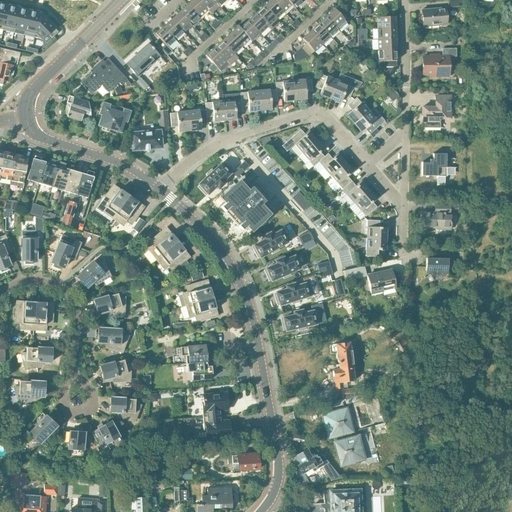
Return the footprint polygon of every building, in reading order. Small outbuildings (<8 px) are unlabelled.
[(207,10),(197,0),(191,0),(187,4),(199,17),(207,10)] [(197,0),(211,14),(219,6),(212,0),(197,0)] [(272,0),(269,0),(263,6),(276,19),(283,12),(272,0)] [(287,0),(272,0),(283,12),(291,4),(287,0)] [(287,0),(291,4),(295,8),(303,0),(287,0)] [(9,6),(0,3),(0,29),(3,30),(9,6)] [(199,17),(187,4),(179,12),(191,25),(199,17)] [(19,8),(9,6),(3,30),(13,33),(14,33),(15,28),(19,8)] [(279,23),(276,19),(263,6),(255,13),(268,27),(271,30),(279,23)] [(30,11),(19,8),(15,28),(25,30),(30,11)] [(445,8),(421,10),(422,15),(420,16),(418,18),(418,20),(419,22),(420,23),(422,23),(423,27),(447,25),(445,8)] [(326,16),(338,30),(347,22),(334,9),(326,16)] [(34,37),(40,13),(30,11),(25,30),(24,35),(34,37)] [(179,12),(171,19),(183,32),(191,25),(179,12)] [(58,32),(40,13),(34,37),(42,39),(47,34),(52,38),(58,32)] [(268,27),(255,13),(247,21),(260,34),(268,27)] [(338,30),(326,16),(318,24),(330,37),(338,30)] [(377,28),(395,28),(395,16),(377,17),(377,28)] [(209,24),(215,30),(221,25),(217,21),(218,21),(215,18),(209,24)] [(175,39),(183,32),(171,19),(163,26),(175,39)] [(240,28),(249,39),(250,39),(252,41),(260,34),(247,21),(240,28)] [(330,37),(318,24),(310,31),(322,44),(330,37)] [(167,47),(175,39),(163,26),(155,34),(167,47)] [(240,28),(238,26),(229,33),(242,47),(249,39),(240,28)] [(378,39),(395,39),(395,28),(377,28),(378,39)] [(314,52),(322,44),(310,31),(302,39),(314,52)] [(234,54),(242,47),(229,33),(222,41),(234,54)] [(395,39),(378,39),(378,50),(396,49),(395,39)] [(222,41),(214,48),(226,61),(230,66),(238,58),(234,54),(222,41)] [(139,77),(160,57),(148,43),(126,64),(139,77)] [(299,61),(311,58),(301,47),(293,55),(299,61)] [(20,53),(0,48),(0,62),(0,63),(0,83),(2,84),(3,80),(8,81),(9,77),(12,77),(13,71),(11,70),(12,65),(8,64),(10,56),(19,58),(20,53)] [(218,69),(226,61),(214,48),(206,56),(218,69)] [(422,57),(423,75),(448,75),(448,57),(456,57),(456,48),(442,49),(442,56),(422,57)] [(353,50),(360,57),(363,54),(358,49),(353,50)] [(396,60),(396,49),(378,50),(378,61),(382,61),(382,67),(387,67),(387,66),(396,66),(396,60)] [(92,68),(94,70),(110,84),(111,83),(114,86),(118,83),(121,86),(127,80),(107,59),(103,62),(102,60),(92,68)] [(246,69),(253,68),(256,65),(252,61),(246,66),(246,69)] [(110,84),(94,70),(80,82),(88,91),(92,87),(95,91),(101,85),(104,88),(110,84)] [(330,98),(337,81),(320,74),(315,87),(321,89),(319,94),(330,98)] [(144,92),(152,91),(141,78),(136,82),(144,92)] [(293,81),(295,100),(306,99),(306,92),(312,91),(311,79),(293,81)] [(347,85),(353,89),(355,90),(362,82),(355,80),(353,79),(352,80),(350,80),(349,81),(347,85)] [(276,97),(277,97),(283,96),(284,101),(295,100),(293,81),(275,83),(276,89),(276,90),(276,97)] [(349,99),(353,89),(347,85),(337,81),(330,98),(340,102),(343,96),(349,99)] [(79,87),(72,93),(74,96),(76,94),(80,97),(84,93),(79,87)] [(277,101),(277,97),(276,97),(276,90),(276,89),(258,91),(260,110),(271,109),(270,102),(277,101)] [(240,93),(241,100),(241,107),(242,107),(248,106),(249,111),(260,110),(258,91),(240,93)] [(242,112),(242,107),(241,107),(241,100),(240,93),(222,95),(223,101),(225,120),(236,119),(235,112),(242,112)] [(90,115),(88,107),(88,102),(69,96),(65,109),(65,114),(66,114),(66,116),(80,121),(83,113),(90,115)] [(450,118),(450,96),(435,96),(435,107),(422,107),(422,122),(426,122),(425,127),(439,127),(439,118),(450,118)] [(354,123),(368,111),(356,97),(347,105),(352,110),(347,115),(354,123)] [(205,103),(205,110),(206,110),(206,117),(213,116),(213,121),(225,120),(223,101),(205,103)] [(108,132),(115,110),(109,108),(110,105),(102,102),(99,112),(97,112),(95,116),(98,116),(100,117),(98,126),(102,127),(101,130),(108,132)] [(122,112),(115,110),(108,132),(115,134),(116,131),(121,133),(123,124),(126,125),(130,111),(123,109),(122,112)] [(168,110),(157,111),(160,131),(169,130),(168,110)] [(207,124),(206,117),(206,110),(205,110),(188,112),(189,130),(201,129),(200,124),(207,124)] [(380,125),(368,111),(354,123),(361,132),(365,129),(369,134),(380,125)] [(178,131),(189,130),(188,112),(170,113),(171,127),(178,127),(178,131)] [(139,126),(139,131),(139,133),(131,134),(133,150),(143,149),(143,150),(150,149),(150,148),(160,147),(159,131),(151,132),(150,125),(139,126)] [(301,153),(316,140),(309,131),(305,135),(301,129),(282,146),(287,151),(294,144),(301,153)] [(324,157),(324,156),(320,152),(324,149),(316,140),(301,153),(313,167),(319,162),(318,162),(324,157)] [(0,178),(10,181),(15,155),(10,154),(10,152),(5,151),(4,153),(3,152),(0,168),(0,178)] [(328,153),(324,156),(324,157),(318,162),(319,162),(330,175),(345,163),(338,154),(332,159),(328,153)] [(16,156),(15,155),(10,181),(22,183),(26,159),(22,157),(21,156),(17,154),(16,156)] [(446,154),(432,154),(433,154),(433,159),(429,159),(429,163),(422,163),(422,162),(421,176),(437,176),(437,178),(444,178),(448,175),(448,167),(446,167),(446,154)] [(38,184),(45,163),(40,161),(41,158),(34,157),(33,159),(32,159),(26,180),(38,184)] [(50,164),(45,163),(38,184),(51,188),(57,166),(56,166),(57,162),(51,160),(50,164)] [(244,161),(238,167),(242,172),(249,166),(244,161)] [(199,185),(197,187),(205,195),(207,193),(208,194),(216,186),(218,188),(224,183),(222,181),(232,172),(223,162),(213,171),(211,169),(206,174),(208,176),(199,184),(199,185)] [(59,166),(57,166),(51,188),(63,191),(69,170),(65,169),(66,165),(60,163),(59,166)] [(342,189),(351,181),(347,176),(352,171),(345,163),(330,175),(342,189)] [(72,202),(74,198),(75,195),(81,174),(77,172),(78,168),(71,166),(70,170),(69,170),(63,191),(69,193),(67,200),(69,201),(72,202)] [(86,175),(81,174),(75,195),(87,199),(93,177),(92,177),(93,173),(87,171),(86,175)] [(356,186),(351,181),(342,189),(354,203),(368,190),(361,181),(356,186)] [(226,202),(220,207),(242,230),(247,226),(251,230),(263,219),(268,214),(260,205),(269,197),(256,183),(247,191),(239,182),(234,187),(233,187),(221,198),(226,202)] [(110,223),(129,196),(129,195),(128,197),(120,191),(119,190),(114,186),(102,203),(107,207),(106,208),(104,212),(110,216),(113,218),(110,223)] [(376,199),(368,190),(354,203),(366,216),(377,207),(372,202),(376,199)] [(298,192),(292,198),(303,210),(310,205),(298,192)] [(130,196),(129,196),(110,223),(114,219),(117,221),(123,225),(126,221),(126,222),(126,221),(131,224),(143,207),(138,204),(139,204),(137,203),(137,204),(128,198),(130,196)] [(11,204),(5,203),(4,207),(12,209),(16,210),(18,202),(12,201),(11,204)] [(72,202),(69,201),(66,210),(65,211),(64,214),(64,215),(61,224),(70,227),(77,204),(72,202)] [(44,207),(33,203),(30,214),(41,217),(44,207)] [(451,215),(444,215),(445,213),(450,213),(450,206),(435,206),(435,212),(421,212),(420,227),(443,228),(443,229),(450,229),(451,215)] [(4,207),(0,207),(3,217),(9,217),(9,215),(12,215),(12,209),(4,207)] [(43,212),(41,218),(53,221),(55,214),(49,212),(49,214),(43,212)] [(332,214),(327,219),(330,222),(335,218),(332,214)] [(366,238),(386,239),(386,228),(379,227),(379,221),(367,220),(366,238)] [(153,263),(179,242),(177,243),(171,236),(171,235),(170,234),(166,229),(150,242),(154,247),(153,247),(150,250),(154,256),(157,259),(153,263)] [(254,246),(252,248),(258,258),(260,256),(260,257),(271,251),(272,254),(279,250),(277,247),(290,240),(284,229),(271,236),(270,233),(262,237),(264,240),(254,246)] [(43,249),(43,231),(32,231),(33,231),(33,236),(22,236),(22,261),(25,261),(25,264),(33,264),(33,261),(36,261),(36,246),(43,246),(43,249)] [(308,231),(298,237),(302,245),(313,239),(310,233),(308,231)] [(12,252),(13,252),(6,235),(0,237),(0,269),(1,272),(8,270),(7,267),(10,266),(4,251),(11,249),(12,252)] [(82,243),(72,239),(62,235),(51,263),(54,264),(53,267),(60,270),(61,267),(64,268),(70,254),(76,257),(75,260),(82,243)] [(385,250),(386,239),(366,238),(366,256),(378,257),(378,250),(385,250)] [(179,242),(153,263),(157,260),(160,263),(165,269),(168,266),(169,265),(173,270),(189,257),(185,253),(185,252),(185,251),(184,252),(177,244),(179,242)] [(267,269),(264,270),(269,281),(271,280),(272,281),(282,276),(283,278),(291,275),(289,273),(299,268),(294,257),(284,261),(283,258),(276,261),(277,264),(266,269),(267,269)] [(444,275),(447,274),(447,259),(426,258),(425,267),(417,267),(417,282),(426,274),(432,275),(438,276),(444,275)] [(100,283),(112,275),(110,276),(104,262),(100,265),(95,261),(76,280),(78,279),(87,289),(96,280),(100,283)] [(329,261),(317,264),(319,271),(331,268),(329,261)] [(349,277),(366,276),(365,266),(348,268),(349,277)] [(331,268),(319,271),(320,278),(332,275),(331,268)] [(393,290),(395,289),(391,270),(366,275),(371,295),(383,292),(383,291),(393,289),(393,290)] [(340,279),(334,280),(338,296),(345,295),(340,279)] [(181,307),(213,297),(211,297),(208,288),(209,287),(208,286),(206,280),(187,287),(189,293),(183,294),(178,295),(181,307)] [(276,293),(274,294),(277,305),(280,304),(280,305),(291,302),(292,304),(299,302),(299,299),(312,295),(308,283),(295,287),(294,284),(286,286),(287,289),(276,293)] [(118,294),(92,302),(92,303),(94,302),(97,315),(110,312),(111,316),(126,315),(126,314),(124,314),(125,299),(125,298),(120,300),(118,294)] [(213,297),(181,307),(182,308),(187,306),(188,310),(191,317),(195,316),(196,315),(198,321),(218,315),(216,309),(215,307),(214,308),(211,298),(213,297)] [(33,335),(35,302),(35,304),(24,303),(25,302),(23,302),(17,302),(15,323),(21,323),(21,324),(22,324),(21,329),(29,329),(29,330),(33,330),(32,335),(33,335)] [(35,302),(33,335),(33,330),(37,330),(45,331),(45,326),(45,325),(51,325),(53,304),(47,304),(45,304),(45,305),(35,304),(35,302)] [(283,319),(281,319),(283,330),(286,330),(297,328),(298,331),(306,329),(305,326),(319,323),(316,310),(312,311),(303,314),(302,310),(294,312),(295,315),(283,318),(283,319)] [(128,338),(129,337),(123,337),(123,330),(96,330),(98,330),(97,344),(110,345),(110,350),(123,354),(123,353),(121,353),(128,338)] [(353,376),(354,375),(354,372),(352,371),(350,350),(351,349),(351,345),(349,345),(349,342),(336,344),(337,353),(336,354),(336,358),(337,359),(339,369),(332,370),(333,378),(334,377),(335,388),(342,387),(342,382),(354,380),(353,376)] [(186,364),(206,362),(207,362),(205,345),(180,347),(181,356),(185,355),(186,364)] [(53,350),(26,348),(25,354),(20,354),(21,354),(24,369),(22,369),(22,370),(37,368),(37,363),(50,364),(51,350),(53,350)] [(116,383),(132,381),(132,380),(130,380),(130,367),(130,366),(125,368),(123,361),(97,368),(97,369),(99,368),(103,381),(115,378),(116,383)] [(206,366),(206,362),(186,364),(186,372),(191,372),(192,380),(212,378),(211,366),(206,366)] [(45,384),(45,383),(18,381),(18,388),(13,387),(13,388),(17,402),(15,403),(29,401),(30,396),(42,397),(43,384),(45,384)] [(354,396),(353,389),(341,390),(342,397),(354,396)] [(157,393),(148,394),(149,402),(158,401),(157,393)] [(201,404),(203,417),(219,416),(219,410),(228,409),(227,393),(203,395),(203,404),(201,404)] [(354,437),(347,413),(351,412),(349,405),(357,404),(365,402),(363,395),(355,397),(347,398),(333,402),(334,403),(321,406),(323,414),(322,415),(329,438),(333,437),(334,443),(325,444),(328,448),(336,447),(341,466),(364,459),(358,436),(354,437)] [(139,409),(139,408),(134,408),(134,401),(107,399),(107,400),(109,400),(108,413),(121,414),(121,419),(135,424),(135,423),(133,422),(139,408),(139,409)] [(39,444),(55,427),(39,412),(28,424),(29,425),(26,428),(30,432),(28,434),(39,444)] [(219,416),(203,417),(204,430),(197,431),(197,439),(230,436),(229,421),(220,422),(219,416)] [(108,451),(120,444),(109,423),(90,434),(98,448),(99,447),(102,452),(107,449),(108,451)] [(81,457),(82,434),(61,432),(60,448),(61,449),(61,453),(67,454),(67,456),(81,457)] [(313,453),(309,455),(307,449),(296,455),(291,458),(296,466),(297,465),(301,473),(297,475),(302,483),(306,480),(302,473),(315,466),(316,468),(321,466),(326,474),(332,471),(325,457),(323,458),(322,455),(318,458),(317,457),(316,458),(315,455),(314,456),(313,453)] [(257,454),(231,456),(227,456),(228,464),(232,464),(232,470),(238,470),(240,470),(240,473),(246,472),(246,470),(258,469),(258,466),(259,465),(259,462),(257,460),(257,454)] [(191,468),(173,469),(174,480),(192,479),(191,468)] [(10,472),(9,486),(25,487),(26,473),(10,472)] [(372,487),(373,488),(374,489),(375,489),(377,490),(378,489),(379,488),(380,487),(381,486),(381,485),(381,483),(380,482),(379,481),(377,480),(376,480),(375,481),(373,481),(372,483),(372,484),(372,485),(372,487)] [(172,488),(174,488),(174,498),(168,498),(168,506),(174,506),(174,504),(183,504),(183,503),(187,503),(187,481),(171,481),(172,488)] [(58,485),(44,484),(43,494),(57,495),(58,485)] [(384,484),(384,495),(393,494),(393,484),(384,484)] [(210,488),(207,488),(207,496),(205,496),(200,497),(201,504),(196,505),(195,511),(212,511),(212,509),(231,508),(231,486),(210,486),(210,488)] [(360,511),(360,505),(358,505),(358,502),(360,502),(360,490),(329,491),(329,492),(324,493),(325,503),(330,503),(330,504),(332,503),(333,506),(330,506),(330,511),(360,511)] [(46,504),(46,497),(37,496),(34,496),(25,496),(25,502),(18,501),(17,505),(16,505),(16,511),(17,511),(16,511),(44,511),(45,504),(46,504)] [(104,511),(105,502),(99,502),(99,499),(85,498),(84,510),(71,509),(70,511),(104,511)] [(146,511),(146,498),(136,498),(136,511),(146,511)]
